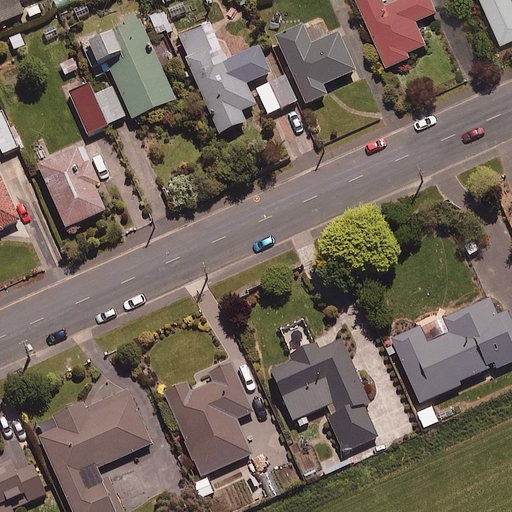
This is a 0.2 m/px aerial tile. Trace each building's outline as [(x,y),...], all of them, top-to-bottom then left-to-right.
[(0,0),(0,28),(26,18),(20,5),(33,0),(0,0)] [(441,15),(434,0),(412,0),(390,10),(385,0),(358,0),(391,72),(415,61),(413,56),(431,48),(420,24),(441,15)] [(511,0),(480,0),(501,46),(511,40),(511,0)] [(171,30),(165,12),(150,17),(157,35),(171,30)] [(177,104),(142,26),(84,52),(97,82),(112,76),(134,124),(177,104)] [(359,76),(341,36),(314,49),(305,29),(277,41),(308,110),(330,100),(326,91),(359,76)] [(274,77),(262,51),(216,71),(209,54),(187,63),(221,139),(248,127),(244,116),(258,110),(249,88),(274,77)] [(286,79),(257,91),(268,116),(297,104),(286,79)] [(87,138),(127,119),(113,89),(95,98),(90,87),(69,98),(87,138)] [(21,148),(7,114),(0,116),(0,152),(1,156),(21,148)] [(109,217),(98,192),(102,190),(92,167),(86,170),(79,154),(39,171),(67,235),(109,217)] [(22,225),(0,175),(0,237),(5,235),(5,233),(22,225)] [(492,301),(443,323),(449,337),(430,346),(423,330),(393,343),(423,408),(462,390),(461,387),(491,374),(490,372),(497,369),(499,374),(511,367),(511,318),(510,314),(500,318),(492,301)] [(318,348),(290,360),(292,366),(272,375),(295,427),(334,409),(338,420),(330,424),(345,458),(380,442),(366,410),(372,407),(344,344),(321,354),(318,348)] [(256,416),(234,367),(210,378),(214,386),(193,395),(189,387),(165,398),(203,482),(255,459),(239,423),(256,416)] [(84,407),(53,421),(58,432),(40,441),(71,511),(116,511),(99,473),(154,448),(129,393),(86,412),(84,407)] [(12,463),(0,468),(0,511),(17,511),(48,499),(34,468),(17,475),(12,463)]
